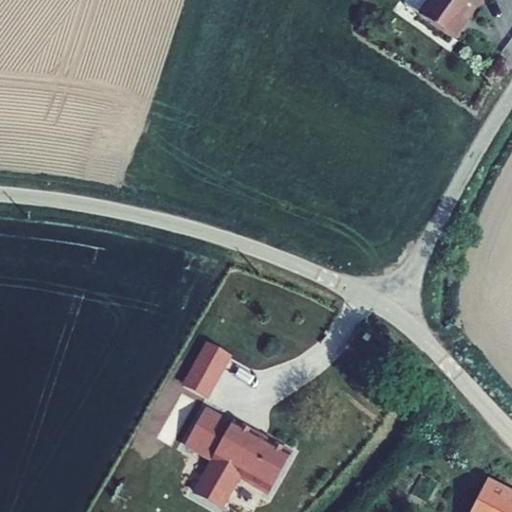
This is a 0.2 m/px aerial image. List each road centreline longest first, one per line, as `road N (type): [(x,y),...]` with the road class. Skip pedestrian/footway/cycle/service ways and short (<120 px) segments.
road 1 (unclassified): [(0,194),(203,232),(391,310)]
road 2 (unclassified): [(511,96),(391,310)]
road 3 (unclassified): [(391,310),(511,433)]
